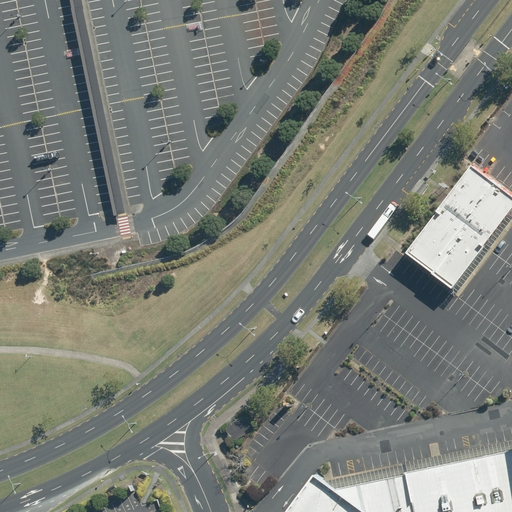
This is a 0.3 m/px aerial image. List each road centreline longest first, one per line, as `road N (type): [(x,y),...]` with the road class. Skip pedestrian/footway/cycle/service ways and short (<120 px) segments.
road 1 (secondary): [(0,471),(134,404),(219,338),(277,276),(486,0)]
road 2 (secondary): [(511,29),(286,323),(207,394)]
road 3 (secondary): [(132,448),(0,510)]
